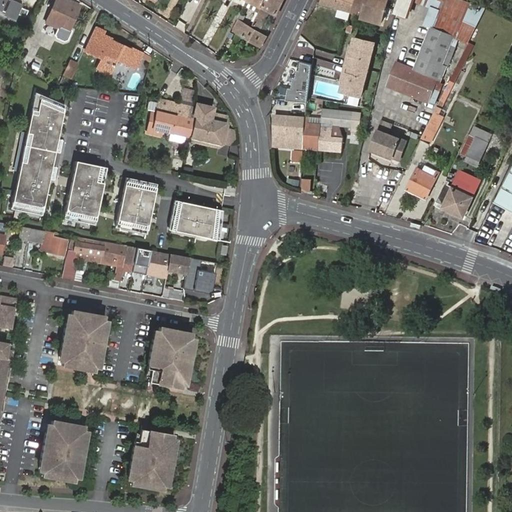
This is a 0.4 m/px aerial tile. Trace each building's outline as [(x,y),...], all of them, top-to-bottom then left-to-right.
[(0,0),(0,12),(6,15),(5,19),(13,22),(16,15),(23,19),(26,12),(20,9),(21,6),(8,0),(0,0)] [(67,4),(68,1),(66,0),(56,0),(46,23),(57,28),(68,33),(80,10),(67,4)] [(265,0),(262,7),(271,12),(276,15),(283,0),(265,0)] [(335,0),(333,6),(351,12),(355,0),(335,0)] [(355,0),(351,12),(362,15),(361,18),(372,21),(378,3),(379,0),(355,0)] [(379,0),(378,3),(372,21),(381,24),(387,0),(379,0)] [(398,0),(395,12),(409,17),(414,0),(398,0)] [(81,7),(68,1),(67,4),(80,10),(81,7)] [(271,12),(262,7),(259,14),(268,18),(271,12)] [(339,9),(336,15),(348,19),(350,13),(339,9)] [(254,24),(262,29),(268,18),(259,14),(254,24)] [(242,36),(261,46),(267,35),(240,20),(235,29),(243,34),(242,36)] [(388,85),(428,102),(438,83),(442,84),(457,48),(453,46),(457,37),(433,27),(415,69),(398,61),(388,85)] [(68,33),(57,28),(56,31),(67,37),(68,33)] [(109,43),(110,41),(111,39),(103,35),(104,32),(96,28),(85,51),(101,59),(97,68),(108,74),(116,59),(135,68),(142,54),(130,48),(129,50),(119,45),(118,47),(109,43)] [(362,94),(375,41),(354,36),(350,55),(352,55),(348,71),(346,70),(341,89),(362,94)] [(308,103),(312,66),(301,61),(297,69),(296,77),(294,77),(292,88),(289,88),(288,100),(308,103)] [(69,64),(64,77),(72,79),(77,67),(69,64)] [(428,102),(437,106),(446,88),(447,87),(442,84),(438,83),(428,102)] [(184,87),(180,101),(192,104),(196,90),(184,87)] [(435,112),(438,114),(450,90),(446,88),(437,106),(435,112)] [(48,178),(56,140),(63,105),(34,93),(10,209),(40,215),(48,178)] [(186,137),(190,138),(197,109),(159,101),(156,113),(152,128),(161,131),(171,133),(186,137)] [(197,109),(190,138),(219,145),(224,116),(213,113),(197,109)] [(305,123),(304,149),(343,150),(344,138),(332,137),(335,111),(323,109),(321,124),(305,123)] [(152,128),(156,113),(151,112),(146,133),(160,137),(161,131),(152,128)] [(422,137),(421,139),(430,144),(443,116),(438,114),(435,112),(422,137)] [(275,147),(304,149),(305,123),(305,119),(276,115),(275,147)] [(384,120),(380,126),(388,131),(392,125),(384,120)] [(379,130),(371,149),(395,160),(403,141),(379,130)] [(186,137),(171,133),(169,139),(184,143),(186,137)] [(488,145),(476,139),(465,163),(476,168),(488,145)] [(181,159),(184,144),(177,143),(174,157),(181,159)] [(131,163),(134,151),(126,149),(123,161),(131,163)] [(304,162),(304,150),(292,149),(292,161),(304,162)] [(93,225),(105,168),(74,161),(63,218),(93,225)] [(420,163),(418,168),(433,175),(436,170),(420,163)] [(433,175),(418,168),(407,189),(426,198),(439,172),(436,170),(433,175)] [(511,171),(496,202),(511,209),(511,171)] [(448,183),(446,182),(435,204),(463,216),(476,189),(466,185),(470,178),(460,173),(452,189),(447,186),(448,183)] [(312,178),(302,177),(301,191),(312,191),(312,178)] [(145,234),(155,184),(124,178),(114,227),(145,234)] [(217,240),(221,210),(173,200),(167,230),(217,240)] [(30,228),(20,226),(18,238),(28,240),(30,230),(30,228)] [(28,240),(26,248),(62,256),(66,240),(51,237),(51,235),(30,230),(28,240)] [(126,246),(71,235),(62,278),(74,280),(79,259),(100,263),(116,267),(114,280),(120,281),(123,263),(126,246)] [(126,246),(123,263),(133,265),(136,248),(126,246)] [(136,248),(133,265),(147,268),(150,251),(136,248)] [(167,271),(170,254),(150,251),(147,268),(146,275),(166,278),(167,271)] [(186,275),(190,258),(170,254),(167,271),(186,275)] [(201,260),(190,258),(186,275),(184,288),(194,290),(208,293),(213,290),(215,273),(199,270),(201,260)] [(0,325),(11,328),(13,316),(10,316),(10,311),(14,312),(16,299),(0,295),(0,325)] [(101,329),(104,317),(73,310),(70,323),(66,322),(60,352),(64,353),(62,365),(85,370),(86,362),(95,364),(97,352),(101,353),(106,330),(101,329)] [(191,334),(160,328),(157,340),(153,340),(149,362),(153,363),(151,375),(159,376),(157,384),(180,389),(183,376),(187,377),(193,347),(188,346),(191,334)] [(0,418),(1,419),(4,403),(2,403),(6,384),(8,384),(11,369),(9,369),(11,359),(13,360),(15,351),(9,350),(10,345),(0,342),(0,418)] [(72,433),(74,425),(51,421),(49,433),(44,433),(38,462),(42,463),(40,476),(71,482),(74,469),(78,470),(82,447),(78,446),(81,435),(72,433)] [(169,444),(171,434),(148,430),(147,438),(138,437),(136,448),(132,448),(128,470),(133,471),(130,484),(162,489),(164,477),(168,477),(174,445),(169,444)]
